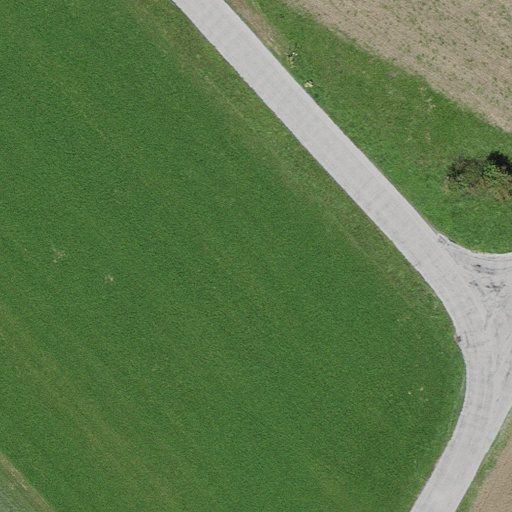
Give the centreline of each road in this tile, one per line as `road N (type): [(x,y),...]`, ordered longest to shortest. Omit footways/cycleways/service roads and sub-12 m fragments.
road 1 (residential): [(200,0),(488,313),(511,362)]
road 2 (residential): [(432,511),(511,368)]
